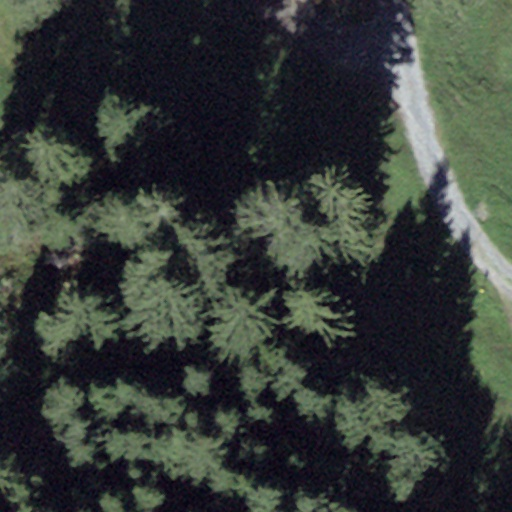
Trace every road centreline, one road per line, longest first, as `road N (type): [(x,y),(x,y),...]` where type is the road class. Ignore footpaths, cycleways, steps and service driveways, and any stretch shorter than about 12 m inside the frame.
road 1 (track): [(511,289),(449,216),(386,0)]
road 2 (track): [(401,56),(309,32),(264,0)]
